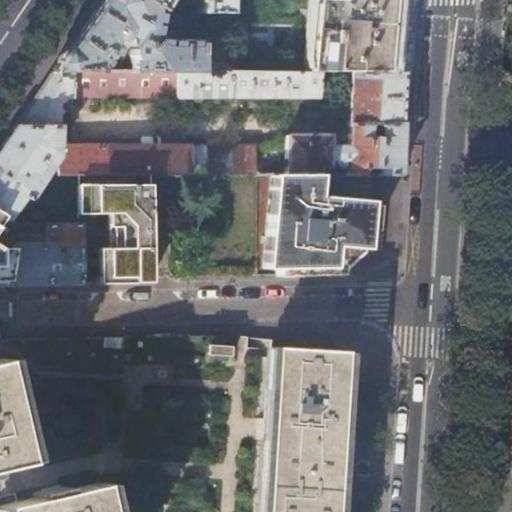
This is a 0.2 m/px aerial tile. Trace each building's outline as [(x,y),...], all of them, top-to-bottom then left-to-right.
[(161,5),(150,0),(98,0),(51,70),(102,69),(119,43),(131,40),(134,42),(131,48),(131,69),(175,70),(196,70),(197,35),(164,35),(157,32),(162,6),(161,5)] [(224,0),(150,0),(161,5),(165,0),(200,0),(200,10),(225,10),(224,0)] [(224,0),(225,10),(200,10),(197,10),(197,35),(196,70),(229,70),(306,70),(313,0),(224,0)] [(313,0),(306,70),(319,70),(382,71),(383,62),(387,0),(313,0)] [(175,95),(175,70),(131,69),(111,70),(111,95),(175,95)] [(111,70),(51,70),(0,146),(0,214),(7,219),(23,196),(29,199),(46,174),(56,173),(56,175),(75,174),(110,174),(110,144),(59,144),(59,122),(58,122),(59,94),(111,95),(111,70)] [(229,96),(229,70),(196,70),(175,70),(175,95),(229,96)] [(317,91),(319,70),(306,70),(229,70),(229,96),(316,96),(317,91)] [(404,72),(382,71),(319,70),(317,91),(344,91),(344,97),(349,97),(347,121),(401,121),(403,88),(404,72)] [(401,121),(347,121),(345,145),(328,145),(328,135),(283,134),(283,173),(315,173),(315,166),(326,166),(326,158),(330,158),(329,160),(331,163),(332,164),(335,165),(337,164),(339,163),(340,161),(340,158),(344,158),(343,169),(339,169),(338,173),(372,174),(399,174),(400,158),(400,150),(401,121)] [(255,144),(110,144),(110,174),(149,174),(276,173),(276,157),(278,157),(278,154),(255,154),(255,144)] [(149,174),(110,174),(75,174),(75,199),(86,199),(109,199),(110,206),(119,206),(119,192),(131,192),(132,226),(149,226),(149,174)] [(276,268),(275,274),(340,273),(365,248),(370,198),(317,195),(318,174),(271,174),(262,267),(276,268)] [(86,199),(75,199),(75,223),(37,223),(37,236),(32,242),(11,242),(11,244),(6,279),(5,284),(8,284),(80,283),(76,236),(87,236),(86,199)] [(149,226),(132,226),(127,226),(127,258),(121,258),(121,226),(99,226),(100,261),(95,261),(97,283),(151,282),(149,226)] [(0,279),(6,279),(11,244),(0,243),(0,279)] [(336,346),(276,342),(276,347),(271,347),(272,339),(231,335),(0,340),(0,464),(18,461),(27,499),(0,506),(0,511),(345,511),(347,488),(353,385),(354,365),(340,363),(340,352),(336,351),(336,346)]
